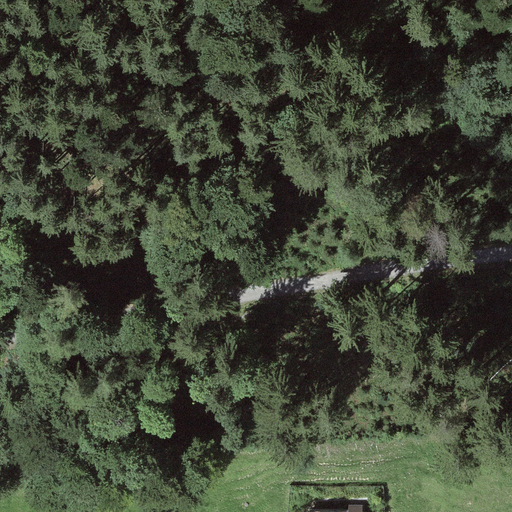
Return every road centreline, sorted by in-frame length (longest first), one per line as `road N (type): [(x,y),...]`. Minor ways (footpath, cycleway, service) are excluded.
road 1 (track): [(256,292),(0,334)]
road 2 (track): [(511,257),(256,292)]
